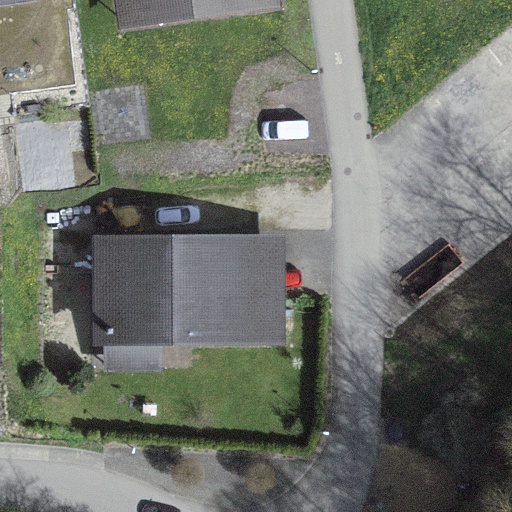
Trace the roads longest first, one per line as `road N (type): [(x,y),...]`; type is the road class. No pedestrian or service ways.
road 1 (residential): [(341,0),(364,340),(356,422),(319,511)]
road 2 (unknown): [(359,240),(508,128)]
road 3 (residential): [(0,473),(106,491),(151,511)]
